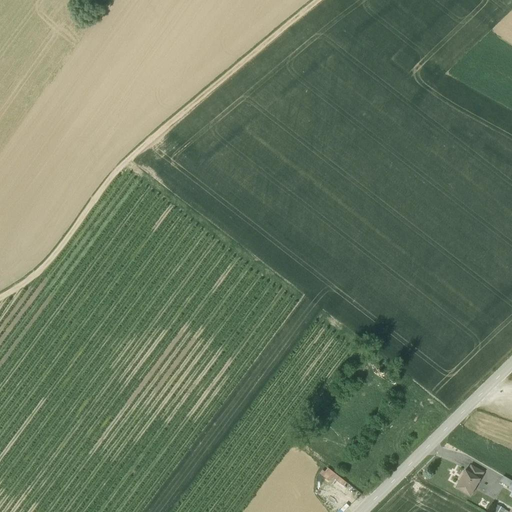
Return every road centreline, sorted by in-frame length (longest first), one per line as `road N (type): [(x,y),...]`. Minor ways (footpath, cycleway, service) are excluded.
road 1 (track): [(0,296),(42,268),(146,142),(318,0)]
road 2 (residential): [(360,511),(511,363)]
